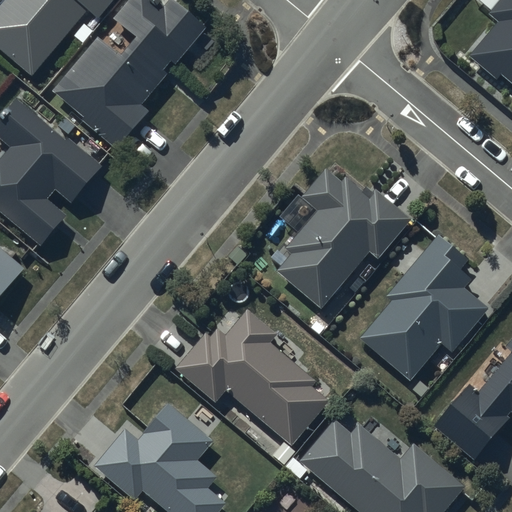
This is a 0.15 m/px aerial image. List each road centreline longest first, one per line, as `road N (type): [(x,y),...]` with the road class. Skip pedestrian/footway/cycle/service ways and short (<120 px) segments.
road 1 (residential): [(0,434),(331,40)]
road 2 (residential): [(511,193),(331,40)]
